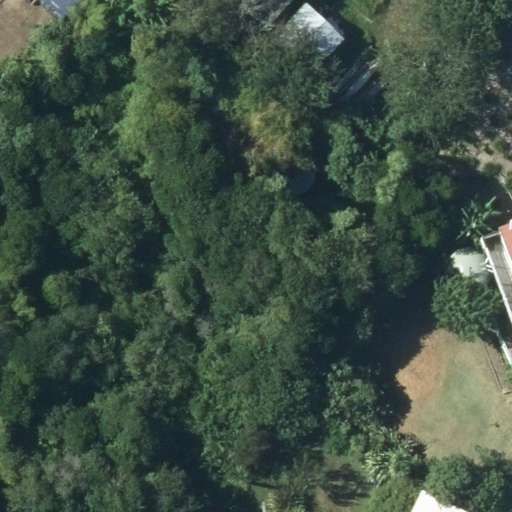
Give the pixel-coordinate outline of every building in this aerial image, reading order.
[(88,0),(43,0),(70,22),(88,0)] [(234,0),(252,20),(275,2),(273,0),(234,0)] [(273,191),(279,197),(286,201),(294,202),(301,200),(308,196),(313,191),(316,183),(316,175),(314,168),(309,161),(303,157),(296,155),(288,155),(281,158),(275,163),(271,169),(269,177),(270,184),(273,191)] [(448,291),(453,297),(460,301),(468,302),(476,300),(483,296),(488,290),(491,283),(491,275),(488,267),(484,261),(477,257),(470,255),(462,255),(455,258),(450,263),(445,269),(444,277),(444,284),(448,291)] [(452,511),(414,494),(405,511),(452,511)]
